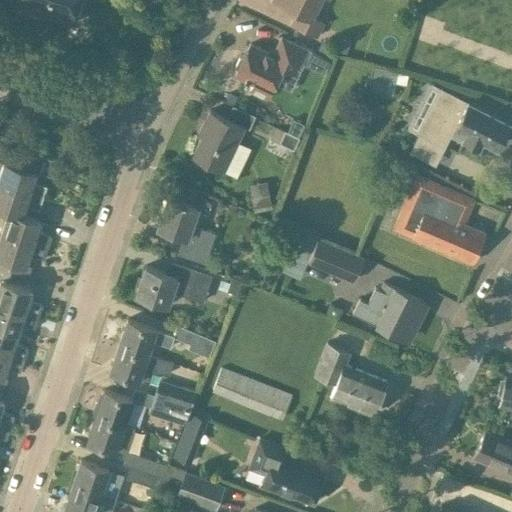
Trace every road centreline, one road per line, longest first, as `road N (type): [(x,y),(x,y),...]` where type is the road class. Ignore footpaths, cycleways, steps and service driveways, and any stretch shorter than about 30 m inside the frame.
road 1 (residential): [(18,511),(149,132)]
road 2 (tertiary): [(393,511),(480,327)]
road 3 (residential): [(149,132),(0,75)]
road 4 (residential): [(149,132),(214,0)]
